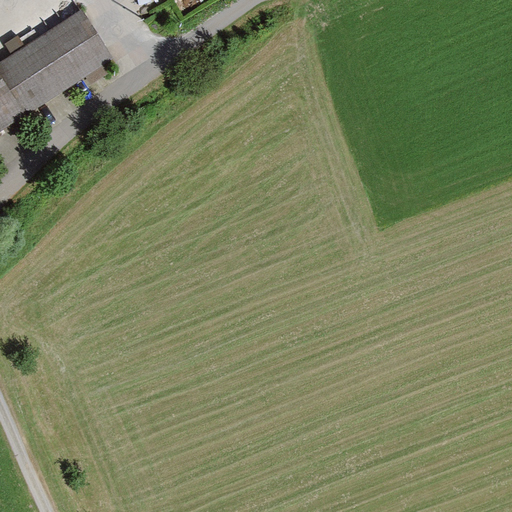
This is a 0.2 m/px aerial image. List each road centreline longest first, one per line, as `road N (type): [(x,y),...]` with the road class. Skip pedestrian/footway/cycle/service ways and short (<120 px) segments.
road 1 (track): [(258,0),(45,157),(0,216)]
road 2 (track): [(49,511),(0,399)]
